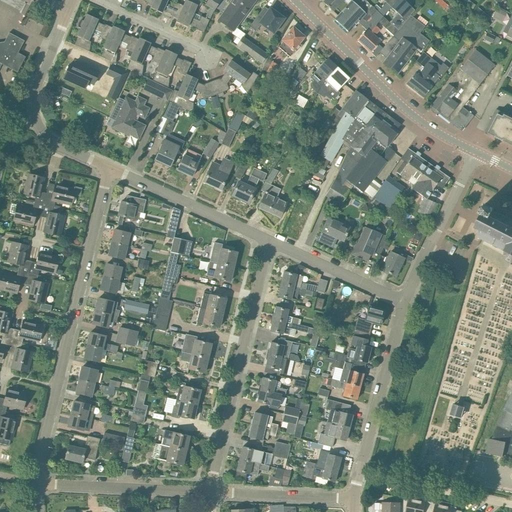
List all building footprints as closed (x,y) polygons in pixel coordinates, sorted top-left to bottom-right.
[(170,15),(177,18),(183,6),(176,2),(174,7),(166,4),(167,0),(154,0),(152,6),(151,8),(162,13),(164,8),(166,10),(167,12),(171,14),(170,15)] [(187,27),(189,22),(192,23),(193,26),(196,28),(195,29),(204,33),(209,20),(210,20),(214,11),(209,9),(205,18),(201,17),(199,21),(191,18),(196,6),(199,7),(202,4),(202,3),(198,0),(186,0),(187,0),(186,0),(183,6),(177,18),(178,19),(176,22),(187,27)] [(220,0),(208,0),(205,5),(214,10),(220,0)] [(232,34),(241,40),(237,46),(256,60),(253,63),(259,67),(268,55),(243,37),(245,34),(236,27),(255,0),(232,0),(218,20),(233,31),(232,34)] [(343,0),(324,0),(323,2),(332,11),(343,0)] [(352,0),(335,19),(348,32),(357,22),(361,26),(365,21),(376,10),(366,1),(364,0),(352,0)] [(397,14),(389,22),(398,30),(411,16),(410,15),(414,10),(403,0),(397,0),(391,8),(397,14)] [(275,32),(279,27),(278,26),(284,18),(282,18),(283,16),(278,12),(277,13),(270,8),(262,19),(257,15),(249,27),(255,31),(261,24),(273,33),(274,31),(275,32)] [(497,8),(492,18),(502,22),(506,13),(497,8)] [(365,21),(361,26),(365,30),(357,40),(371,52),(379,44),(381,42),(374,36),(380,30),(375,25),(383,17),(376,10),(365,21)] [(80,28),(77,36),(78,37),(74,45),(89,52),(89,51),(90,42),(88,41),(93,29),(101,32),(99,37),(106,40),(112,28),(105,24),(104,26),(101,24),(98,25),(95,24),(97,19),(87,14),(84,21),(81,19),(80,21),(79,22),(79,23),(78,24),(78,26),(78,27),(80,28)] [(424,27),(411,16),(398,30),(392,37),(399,42),(383,63),(397,74),(416,49),(420,52),(429,39),(420,32),(424,27)] [(389,22),(385,18),(380,23),(386,29),(391,24),(389,22)] [(481,29),(485,23),(481,20),(476,26),(481,29)] [(100,57),(115,63),(116,63),(117,54),(114,53),(120,40),(127,44),(125,49),(129,51),(133,52),(138,39),(131,36),(130,37),(127,36),(124,37),(122,36),(124,31),(113,26),(112,28),(106,40),(107,40),(103,48),(104,48),(100,57)] [(293,28),(283,40),(284,40),(278,47),(290,57),(301,44),(299,43),(303,37),(293,28)] [(0,66),(2,64),(10,67),(23,43),(24,41),(8,33),(6,37),(4,41),(0,41),(0,66)] [(498,44),(501,39),(495,36),(492,42),(498,44)] [(126,68),(142,75),(143,65),(140,64),(146,52),(154,56),(151,61),(159,64),(165,51),(157,48),(156,49),(153,48),(151,49),(148,48),(150,43),(139,38),(138,39),(133,52),(130,57),(129,60),(130,60),(126,68)] [(383,48),(379,44),(371,52),(375,56),(383,48)] [(153,80),(168,87),(168,86),(169,77),(167,76),(172,64),(180,68),(178,72),(185,76),(186,75),(191,63),(183,60),(183,61),(180,60),(177,61),(174,60),(176,55),(165,50),(165,51),(159,64),(156,72),(153,80)] [(475,50),(459,69),(479,85),(494,65),(475,50)] [(435,84),(439,79),(448,67),(443,63),(440,66),(423,52),(415,62),(423,69),(419,74),(416,72),(406,84),(423,97),(434,83),(435,84)] [(311,87),(317,93),(321,87),(327,81),(325,79),(337,67),(328,58),(310,77),(314,81),(311,84),(311,87)] [(267,59),(262,69),(274,75),(279,65),(267,59)] [(85,89),(88,82),(93,85),(99,72),(75,61),(73,66),(70,64),(63,79),(85,89)] [(211,82),(216,95),(229,90),(227,84),(232,77),(242,84),(241,86),(246,93),(247,94),(258,76),(251,71),(249,75),(230,61),(223,71),(228,74),(226,76),(223,77),(221,79),(219,78),(211,82)] [(124,81),(128,72),(110,64),(106,73),(115,77),(124,81)] [(299,67),(292,77),(292,78),(289,82),(295,87),(298,82),(299,83),(306,73),(299,67)] [(333,99),(339,93),(337,91),(349,78),(337,67),(325,79),(327,81),(321,87),(317,93),(324,98),(326,96),(330,100),(332,98),(333,99)] [(479,85),(459,69),(430,106),(462,131),(473,116),(462,108),(479,85)] [(216,95),(211,82),(204,84),(203,86),(200,84),(197,85),(195,84),(197,79),(186,75),(185,76),(178,92),(174,90),(169,101),(192,114),(193,103),(187,100),(193,89),(200,92),(203,100),(212,96),(216,95)] [(164,87),(155,82),(149,93),(159,98),(164,87)] [(382,111),(369,101),(368,102),(366,101),(367,100),(356,91),(339,112),(335,108),(327,118),(337,126),(332,134),(332,133),(318,157),(319,157),(314,165),(324,171),(328,162),(331,163),(342,144),(349,150),(351,147),(357,151),(361,146),(361,145),(368,135),(373,128),(371,126),(382,111)] [(114,120),(110,127),(126,135),(127,133),(138,139),(144,126),(135,122),(138,115),(145,118),(149,108),(144,106),(146,100),(137,96),(135,101),(125,96),(123,100),(119,98),(109,118),(114,120)] [(163,116),(172,120),(179,106),(169,102),(163,116)] [(251,109),(247,116),(254,120),(258,114),(251,109)] [(485,132),(488,134),(500,111),(496,109),(485,132)] [(233,117),(228,128),(235,132),(236,132),(242,121),(245,115),(237,111),(234,117),(233,117)] [(351,147),(349,150),(345,155),(334,180),(350,190),(353,185),(362,192),(386,162),(394,152),(387,146),(399,129),(397,127),(399,124),(383,112),(382,111),(371,126),(373,128),(368,135),(361,145),(361,146),(357,151),(351,147)] [(488,134),(495,137),(503,141),(511,145),(511,116),(505,113),(500,111),(498,114),(488,134)] [(254,120),(247,116),(245,115),(242,121),(256,130),(259,124),(254,120)] [(166,119),(160,133),(166,136),(168,137),(169,135),(175,123),(166,119)] [(235,132),(228,128),(221,144),(228,147),(235,132)] [(178,146),(165,139),(155,159),(169,166),(178,146)] [(210,159),(219,144),(211,139),(202,154),(210,159)] [(415,153),(408,148),(400,158),(404,161),(396,172),(408,181),(411,176),(417,180),(421,174),(428,164),(429,163),(419,156),(421,154),(417,151),(415,153)] [(184,155),(184,156),(176,171),(192,178),(199,162),(199,161),(201,156),(187,150),(185,155),(184,155)] [(224,158),(219,167),(211,163),(203,183),(220,190),(229,171),(233,162),(224,158)] [(233,176),(240,180),(247,167),(240,163),(233,176)] [(429,163),(428,164),(421,174),(427,178),(423,184),(432,190),(436,184),(441,187),(448,178),(449,178),(438,170),(440,167),(436,165),(434,167),(429,163)] [(254,189),(259,179),(263,181),(266,174),(253,168),(246,185),(238,181),(231,195),(241,199),(240,201),(246,204),(247,202),(248,203),(254,189)] [(270,185),(276,174),(271,172),(265,182),(261,191),(265,193),(258,207),(279,217),(286,202),(277,198),(280,189),(270,185)] [(34,203),(44,205),(47,193),(40,192),(44,178),(28,174),(23,194),(35,197),(34,203)] [(427,178),(421,174),(417,180),(411,188),(426,199),(432,190),(423,184),(427,178)] [(404,187),(388,176),(373,198),(388,209),(404,187)] [(350,190),(334,180),(325,196),(341,206),(350,190)] [(47,193),(44,205),(53,207),(55,202),(70,205),(74,189),(55,184),(55,185),(49,184),(47,193)] [(121,226),(124,217),(138,221),(140,213),(142,213),(145,200),(127,195),(125,202),(121,201),(117,215),(119,216),(117,225),(121,226)] [(426,199),(420,213),(432,218),(438,204),(426,199)] [(12,204),(9,214),(14,215),(13,221),(32,226),(35,215),(41,217),(44,205),(34,203),(32,209),(12,204)] [(511,220),(496,212),(497,209),(485,204),(480,213),(481,214),(475,227),(476,228),(475,229),(475,231),(477,233),(479,234),(481,234),(479,237),(504,250),(504,256),(506,260),(511,263),(510,264),(511,265),(511,220)] [(52,213),(53,207),(44,205),(41,217),(47,218),(44,232),(59,236),(64,216),(52,213)] [(327,217),(317,239),(329,244),(333,236),(343,241),(349,227),(327,217)] [(177,221),(170,219),(166,237),(173,239),(177,221)] [(423,235),(426,228),(418,225),(415,231),(423,235)] [(380,253),(387,236),(365,227),(358,243),(356,242),(351,253),(367,260),(370,254),(372,255),(374,250),(380,253)] [(129,234),(129,233),(114,230),(111,242),(126,246),(131,247),(132,242),(128,241),(129,234)] [(184,255),(187,241),(174,237),(174,240),(171,252),(184,255)] [(123,259),(126,246),(111,242),(108,256),(123,259)] [(19,265),(18,271),(28,273),(31,262),(24,261),(28,247),(12,243),(7,262),(19,265)] [(143,243),(141,250),(147,251),(150,252),(151,245),(143,243)] [(221,249),(219,256),(217,263),(233,267),(236,252),(221,249)] [(145,259),(147,251),(141,250),(139,258),(145,259)] [(380,255),(374,268),(381,271),(381,270),(395,276),(403,258),(389,251),(387,258),(380,255)] [(28,273),(38,276),(39,270),(54,274),(58,258),(39,253),(36,263),(31,262),(28,273)] [(149,261),(138,259),(136,267),(147,270),(149,261)] [(229,281),(233,267),(217,263),(209,261),(205,276),(229,281)] [(168,263),(165,275),(178,278),(181,266),(168,263)] [(106,264),(103,277),(118,280),(121,267),(106,264)] [(1,273),(0,276),(0,289),(17,294),(19,283),(25,285),(28,273),(18,271),(16,277),(1,273)] [(283,272),(281,284),(316,292),(317,290),(318,287),(301,283),(302,277),(296,275),(283,272)] [(38,276),(28,273),(25,285),(31,286),(28,300),(43,304),(48,284),(36,282),(38,276)] [(177,285),(178,278),(165,275),(162,290),(170,292),(172,284),(177,285)] [(121,294),(124,284),(118,282),(118,280),(103,277),(100,290),(115,293),(121,294)] [(143,286),(144,280),(141,279),(135,277),(133,284),(143,286)] [(317,290),(324,293),(327,281),(320,279),(318,287),(317,290)] [(133,284),(131,292),(137,293),(139,286),(143,287),(143,286),(133,284)] [(281,284),(278,296),(296,300),(297,294),(315,298),(316,292),(281,284)] [(203,294),(200,308),(222,313),(225,299),(210,295),(203,294)] [(95,312),(110,315),(113,302),(98,298),(95,312)] [(171,301),(160,298),(154,322),(167,325),(173,301),(171,301)] [(321,309),(323,300),(317,298),(314,308),(321,309)] [(134,302),(126,300),(124,308),(142,312),(144,304),(134,302)] [(373,322),(380,324),(384,310),(369,306),(365,320),(358,318),(354,334),(369,338),(373,322)] [(272,319),(285,322),(297,325),(299,319),(286,316),(288,310),(275,307),(272,319)] [(200,308),(197,322),(203,324),(219,327),(222,313),(200,308)] [(0,332),(3,333),(2,339),(12,342),(15,330),(9,329),(12,314),(0,311),(0,332)] [(109,321),(115,323),(117,317),(110,315),(95,312),(92,324),(107,328),(109,321)] [(309,327),(297,325),(285,322),(272,319),(269,331),(289,335),(290,329),(307,333),(309,327)] [(12,342),(22,344),(23,338),(39,342),(42,326),(23,321),(21,332),(15,330),(12,342)] [(165,332),(167,325),(154,322),(152,329),(149,343),(149,344),(157,346),(158,345),(160,346),(163,332),(165,332)] [(119,328),(117,335),(137,339),(139,332),(119,328)] [(104,343),(105,336),(90,332),(87,346),(102,349),(108,351),(110,345),(104,343)] [(117,335),(115,343),(135,348),(137,339),(117,335)] [(344,363),(354,365),(355,359),(367,363),(369,357),(367,356),(370,347),(364,346),(366,341),(352,337),(350,344),(357,346),(356,350),(348,348),(346,356),(344,363)] [(0,345),(0,361),(1,362),(3,352),(9,353),(12,342),(2,339),(1,346),(0,345)] [(192,355),(207,358),(211,344),(195,340),(192,355)] [(22,344),(12,342),(9,353),(15,355),(12,369),(27,372),(32,353),(20,350),(22,344)] [(271,342),(268,355),(293,361),(299,362),(299,359),(297,356),(282,352),(284,346),(271,342)] [(84,359),(99,362),(102,349),(87,346),(84,359)] [(207,358),(192,355),(182,352),(180,361),(189,363),(188,369),(204,373),(207,358)] [(122,354),(116,353),(114,360),(121,361),(122,354)] [(332,360),(344,363),(346,356),(334,353),(332,359),(332,360)] [(268,355),(265,367),(280,370),(279,374),(286,376),(290,361),(293,361),(268,355)] [(332,362),(331,366),(342,369),(339,381),(359,387),(363,374),(352,371),(354,365),(344,363),(332,360),(332,362)] [(143,368),(156,371),(158,364),(145,361),(143,368)] [(303,364),(301,374),(308,376),(310,366),(303,364)] [(82,367),(79,380),(94,384),(97,371),(82,367)] [(140,380),(138,391),(147,393),(149,382),(151,378),(154,379),(156,371),(143,368),(140,380)] [(276,381),(262,378),(259,390),(273,393),(281,395),(285,396),(286,390),(274,387),(276,381)] [(342,395),(356,399),(359,387),(339,381),(328,378),(326,385),(339,388),(344,389),(342,395)] [(91,396),(94,384),(79,380),(76,393),(91,396)] [(110,380),(108,387),(115,389),(115,387),(119,388),(120,382),(110,380)] [(306,383),(294,380),(292,388),(304,391),(306,383)] [(186,384),(180,383),(176,400),(196,405),(200,390),(185,387),(186,384)] [(113,396),(115,389),(108,387),(104,386),(103,393),(113,396)] [(318,389),(316,396),(327,398),(329,392),(318,389)] [(5,400),(0,398),(0,411),(6,412),(7,406),(23,410),(26,394),(7,390),(5,400)] [(281,395),(273,393),(259,390),(256,402),(270,405),(269,408),(278,410),(281,395)] [(511,392),(496,424),(497,425),(494,433),(492,439),(489,439),(486,454),(503,457),(503,455),(511,456),(511,392)] [(136,399),(134,407),(147,410),(148,406),(143,405),(144,401),(136,399)] [(331,411),(328,422),(349,428),(352,415),(340,412),(342,403),(325,399),(324,404),(325,404),(324,409),(331,411)] [(193,419),(196,405),(176,400),(175,406),(174,406),(171,417),(181,419),(182,416),(193,419)] [(71,415),(86,418),(92,420),(95,407),(74,401),(71,415)] [(454,404),(450,416),(461,419),(465,407),(454,404)] [(132,414),(145,417),(147,410),(134,407),(132,414)] [(284,407),(282,413),(298,417),(299,410),(284,407)] [(0,444),(1,445),(3,446),(5,446),(7,446),(9,446),(10,446),(11,440),(12,441),(16,421),(4,418),(6,412),(0,411),(0,444)] [(251,425),(264,428),(276,431),(278,425),(271,423),(272,417),(267,416),(254,413),(251,425)] [(282,413),(281,422),(295,426),(298,417),(282,413)] [(111,424),(113,425),(115,417),(102,414),(100,421),(111,424)] [(132,414),(131,421),(143,424),(145,417),(132,414)] [(92,420),(86,418),(71,415),(68,427),(83,431),(84,424),(91,426),(92,420)] [(345,441),(349,428),(328,422),(325,435),(320,433),(317,443),(323,445),(332,447),(334,438),(345,441)] [(267,441),(268,436),(275,437),(276,431),(264,428),(251,425),(248,437),(261,440),(267,441)] [(162,445),(186,451),(189,436),(165,431),(162,445)] [(102,440),(123,445),(125,438),(104,433),(102,440)] [(100,439),(97,439),(87,436),(84,449),(68,445),(65,459),(82,463),(83,458),(95,460),(100,439)] [(124,450),(121,462),(129,463),(131,452),(134,439),(127,437),(124,450)] [(275,442),(273,448),(289,452),(291,446),(275,442)] [(322,451),(323,445),(317,443),(312,442),(310,448),(322,451)] [(161,446),(156,444),(152,457),(158,459),(182,465),(186,451),(162,445),(161,446)] [(266,453),(272,454),(273,448),(262,446),(261,451),(242,447),(239,459),(263,465),(266,453)] [(289,452),(273,448),(272,454),(272,455),(287,459),(289,452)] [(306,462),(325,466),(338,470),(341,458),(328,454),(326,461),(308,456),(306,462)] [(268,472),(269,466),(263,465),(239,459),(236,471),(249,474),(250,468),(268,472)] [(334,481),(338,470),(306,462),(302,476),(315,480),(315,477),(322,479),(322,478),(334,481)] [(280,485),(281,480),(284,471),(276,469),(274,478),(275,479),(273,485),(280,485)] [(247,473),(236,471),(235,477),(245,480),(247,473)] [(414,511),(418,497),(411,495),(410,498),(409,498),(408,500),(403,499),(402,505),(400,505),(400,511),(414,511)] [(418,497),(414,511),(428,511),(429,509),(430,505),(425,504),(426,501),(424,501),(425,498),(418,497)] [(442,511),(445,502),(437,501),(437,503),(435,503),(435,505),(430,505),(429,509),(428,511),(442,511)] [(400,511),(400,505),(400,502),(383,502),(382,511),(400,511)] [(445,502),(442,511),(461,511),(462,511),(452,509),(452,507),(451,506),(452,503),(445,502)]
